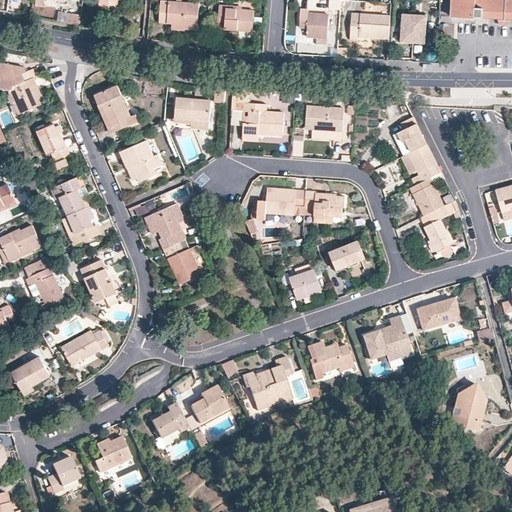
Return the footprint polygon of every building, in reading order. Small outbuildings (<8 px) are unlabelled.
[(100,0),(99,7),(117,9),(117,0),(100,0)] [(511,19),(511,0),(452,0),(452,16),(511,19)] [(199,4),(161,1),(159,22),(171,23),(171,26),(185,27),(185,29),(197,29),(199,4)] [(226,9),(226,5),(219,5),(218,21),(226,21),(225,29),(252,31),(254,11),(241,10),(226,9)] [(308,9),(301,9),(299,27),(308,28),(307,37),(327,39),(329,15),(308,13),(308,9)] [(56,21),(80,26),(82,15),(58,11),(56,21)] [(389,39),(391,15),(352,13),(350,39),(359,39),(359,37),(371,37),(389,39)] [(402,13),(401,38),(425,40),(427,14),(402,13)] [(359,37),(359,39),(359,46),(370,47),(371,37),(359,37)] [(349,50),(338,49),(338,57),(348,57),(349,50)] [(0,90),(7,91),(8,92),(13,90),(18,102),(14,104),(13,105),(17,115),(41,105),(39,100),(43,99),(34,78),(37,76),(33,69),(27,72),(25,68),(1,65),(0,69),(0,80),(1,81),(0,87),(0,90)] [(95,95),(99,105),(105,102),(114,123),(108,126),(111,133),(138,121),(135,114),(130,116),(117,86),(95,95)] [(225,90),(216,89),(215,103),(224,104),(225,90)] [(13,90),(8,92),(14,104),(18,102),(13,90)] [(251,91),(234,90),(233,111),(245,112),(243,136),(259,138),(259,134),(282,135),(284,114),(267,112),(267,105),(250,103),(251,91)] [(177,98),(175,118),(192,120),(192,123),(210,124),(212,102),(177,98)] [(105,102),(99,105),(108,126),(114,123),(105,102)] [(305,128),(312,129),(337,131),(343,131),(345,109),(307,107),(305,128)] [(427,145),(413,117),(401,123),(405,130),(398,133),(402,142),(407,139),(412,152),(427,145)] [(53,124),(36,132),(46,155),(50,154),(54,162),(69,155),(66,147),(64,148),(53,124)] [(337,131),(312,129),(312,137),(336,139),(337,131)] [(407,139),(402,142),(408,154),(412,152),(407,139)] [(120,152),(128,169),(132,167),(137,179),(139,183),(155,175),(153,169),(162,165),(157,155),(153,157),(147,140),(120,152)] [(441,173),(427,145),(412,152),(408,154),(402,157),(410,175),(417,172),(419,176),(412,179),(415,185),(430,178),(441,173)] [(132,167),(128,169),(133,181),(137,179),(132,167)] [(81,176),(77,178),(82,188),(86,187),(81,176)] [(68,215),(89,206),(85,197),(81,199),(78,190),(82,188),(77,178),(50,188),(53,194),(60,197),(68,215)] [(415,185),(410,188),(424,216),(442,207),(444,206),(430,178),(415,185)] [(0,207),(15,200),(7,185),(0,188),(0,207)] [(511,186),(496,191),(502,212),(511,210),(510,208),(511,207),(511,186)] [(82,188),(78,190),(81,199),(85,197),(89,195),(86,187),(82,188)] [(304,206),(305,192),(295,191),(295,194),(282,193),(282,190),(267,190),(266,202),(258,202),(258,203),(254,203),(253,209),(257,210),(257,220),(265,221),(265,213),(304,216),(304,208),(304,206)] [(315,192),(305,192),(304,206),(304,208),(314,209),(314,216),(333,218),(342,218),(342,208),(344,208),(345,198),(315,195),(315,192)] [(451,193),(443,197),(446,205),(455,201),(451,193)] [(0,207),(0,210),(16,203),(15,200),(0,207)] [(456,202),(455,201),(444,206),(442,207),(446,217),(459,212),(458,208),(457,204),(456,202)] [(159,240),(164,250),(180,243),(186,240),(178,222),(185,220),(177,204),(147,217),(153,231),(156,229),(158,233),(159,232),(162,239),(159,240)] [(89,206),(68,215),(76,234),(80,232),(85,242),(102,234),(99,226),(94,229),(89,217),(93,215),(89,206)] [(442,207),(424,216),(429,225),(424,227),(431,240),(437,250),(437,252),(440,250),(450,246),(453,244),(441,220),(446,217),(442,207)] [(511,210),(502,212),(505,221),(511,219),(511,207),(510,208),(511,210)] [(76,234),(68,215),(62,218),(74,246),(85,242),(80,232),(76,234)] [(332,225),(333,218),(314,216),(313,224),(332,225)] [(245,222),(250,235),(257,232),(251,219),(245,222)] [(0,238),(0,246),(2,246),(9,261),(21,256),(19,253),(31,247),(32,249),(40,245),(31,225),(20,231),(19,229),(0,238)] [(195,236),(201,233),(198,227),(192,230),(195,236)] [(437,250),(431,240),(428,241),(434,252),(437,250)] [(358,241),(329,252),(336,270),(365,258),(358,241)] [(180,243),(164,250),(179,285),(201,275),(190,249),(184,251),(180,243)] [(2,246),(0,246),(0,253),(5,263),(9,261),(2,246)] [(453,252),(450,246),(440,250),(443,257),(453,252)] [(33,250),(32,249),(31,247),(19,253),(21,256),(33,250)] [(44,258),(24,268),(32,285),(36,283),(49,311),(66,303),(44,258)] [(105,279),(109,277),(101,260),(81,269),(96,303),(113,295),(105,279)] [(297,274),(312,270),(310,265),(296,269),(297,274)] [(314,271),(289,279),(297,299),(321,291),(314,271)] [(117,293),(109,277),(105,279),(113,295),(117,293)] [(511,289),(509,290),(511,299),(511,300),(501,304),(504,315),(511,312),(511,289)] [(456,299),(418,310),(424,331),(462,320),(456,299)] [(2,311),(0,312),(0,332),(9,328),(7,322),(14,320),(8,305),(1,308),(2,311)] [(371,361),(387,356),(389,355),(397,360),(412,355),(399,318),(389,321),(391,328),(363,338),(371,361)] [(184,331),(176,328),(172,337),(180,340),(184,331)] [(475,333),(477,343),(492,339),(489,329),(475,333)] [(91,331),(62,348),(72,365),(109,345),(100,330),(93,334),(91,331)] [(307,347),(312,360),(317,358),(319,364),(311,367),(316,381),(324,378),(322,373),(339,368),(353,363),(347,346),(339,348),(333,350),(332,346),(325,348),(322,342),(307,347)] [(263,372),(253,375),(252,372),(250,373),(242,375),(246,387),(249,386),(253,396),(256,406),(273,401),(281,398),(282,402),(293,398),(285,376),(293,374),(286,356),(273,361),(276,367),(263,372)] [(11,372),(22,391),(32,386),(50,375),(39,357),(11,372)] [(317,358),(312,360),(309,361),(311,367),(319,364),(317,358)] [(228,379),(239,374),(233,360),(222,365),(228,379)] [(353,363),(339,368),(340,372),(354,367),(353,363)] [(249,370),(250,373),(252,372),(253,375),(263,372),(261,366),(249,370)] [(173,386),(179,394),(194,384),(189,376),(173,386)] [(476,384),(458,394),(462,403),(457,427),(478,432),(485,401),(476,384)] [(32,386),(22,391),(24,395),(34,390),(32,386)] [(217,386),(201,395),(203,399),(191,406),(201,423),(229,408),(217,386)] [(319,387),(311,389),(315,398),(322,396),(319,387)] [(462,403),(458,394),(450,426),(457,427),(462,403)] [(177,427),(186,422),(177,406),(168,410),(170,412),(161,416),(159,413),(149,418),(161,439),(179,429),(177,427)] [(194,414),(186,418),(191,429),(199,426),(194,414)] [(201,432),(195,435),(200,443),(206,440),(201,432)] [(108,439),(96,445),(102,458),(95,461),(100,473),(132,458),(122,437),(110,442),(108,439)] [(209,445),(206,440),(200,443),(203,449),(209,445)] [(71,458),(53,466),(57,475),(47,479),(52,489),(54,493),(55,495),(64,490),(63,487),(81,479),(71,458)] [(511,472),(511,464),(508,461),(503,468),(511,474),(511,472)] [(7,493),(0,495),(0,511),(19,511),(17,502),(10,504),(7,493)] [(395,511),(391,498),(375,503),(376,507),(366,511),(365,506),(349,511),(348,511),(395,511)]
